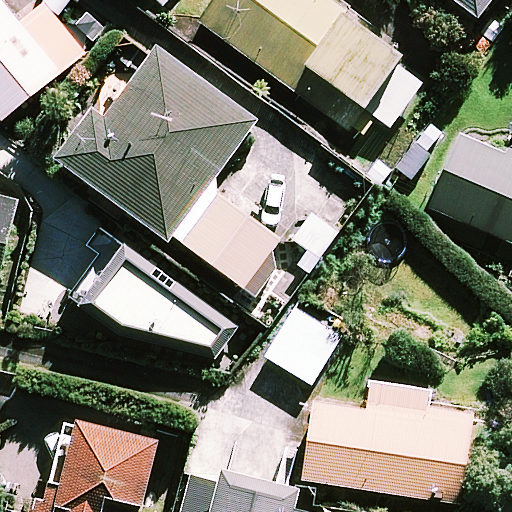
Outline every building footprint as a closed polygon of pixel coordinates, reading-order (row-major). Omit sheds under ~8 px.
[(393,59),(316,0),(199,0),(190,12),(341,128),(393,59)] [(482,0),(439,0),(465,21),(482,0)] [(13,23),(0,7),(0,117),(78,51),(37,3),(13,23)] [(95,117),(81,107),(45,158),(164,242),(174,242),(252,299),(276,266),(265,259),(277,243),(211,194),(209,179),(247,125),(142,50),(95,117)] [(511,158),(452,134),(422,207),(511,243),(511,158)] [(0,242),(10,202),(0,199),(0,242)] [(235,324),(120,244),(100,266),(93,259),(63,293),(114,339),(210,359),(235,324)] [(337,339),(293,310),(262,356),(306,385),(337,339)] [(421,391),(363,382),(359,409),(305,401),(294,478),(452,502),(465,413),(419,406),(421,391)] [(133,511),(149,439),(65,421),(50,490),(30,486),(23,511),(133,511)] [(313,511),(314,507),(182,476),(173,511),(313,511)]
